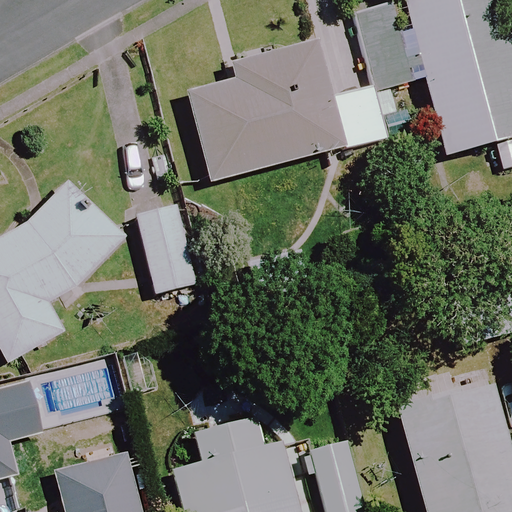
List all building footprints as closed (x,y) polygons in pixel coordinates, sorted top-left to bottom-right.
[(511,145),(511,71),(493,0),(422,0),(349,19),(370,96),(419,83),(440,164),(511,145)] [(326,103),(314,52),(225,72),(228,86),(186,96),(206,187),(380,147),(368,94),(326,103)] [(44,311),(121,246),(66,187),(4,241),(0,243),(0,362),(4,370),(59,338),(44,311)] [(192,293),(173,211),(133,220),(152,302),(192,293)] [(308,299),(303,257),(239,264),(244,306),(308,299)] [(0,441),(50,428),(38,385),(0,395),(0,441)] [(511,511),(511,483),(486,388),(391,414),(417,511),(511,511)] [(218,421),(211,392),(165,404),(173,433),(218,421)] [(294,511),(271,422),(192,442),(200,470),(171,477),(179,511),(294,511)] [(360,511),(341,444),(304,454),(320,511),(360,511)] [(136,511),(127,462),(1,487),(6,511),(136,511)]
